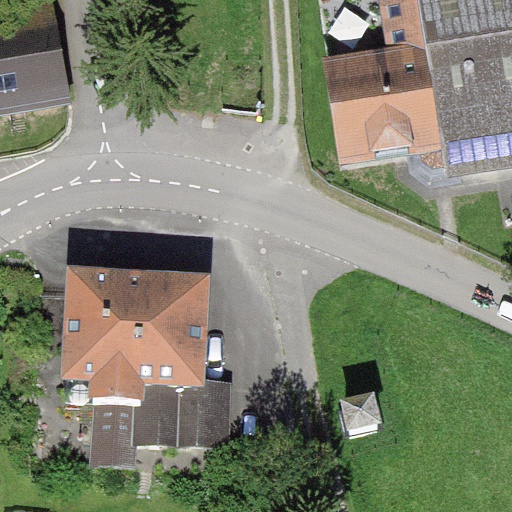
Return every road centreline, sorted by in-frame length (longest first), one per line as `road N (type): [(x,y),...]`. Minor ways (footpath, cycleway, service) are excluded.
road 1 (unclassified): [(111,180),(174,183),(294,215),(511,293)]
road 2 (track): [(294,215),(294,303),(341,511)]
road 3 (unclassified): [(111,180),(102,65),(87,0)]
